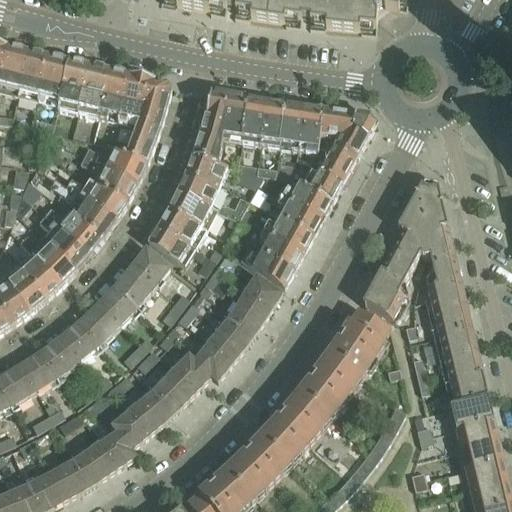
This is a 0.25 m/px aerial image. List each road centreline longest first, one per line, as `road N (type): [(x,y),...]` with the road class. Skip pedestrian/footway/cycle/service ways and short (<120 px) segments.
road 1 (tertiary): [(122,511),(247,411),(313,326),(422,123)]
road 2 (residential): [(0,362),(67,315),(131,243),(171,168),(200,62)]
road 3 (residential): [(511,389),(444,115)]
road 4 (tertiary): [(383,89),(200,62)]
